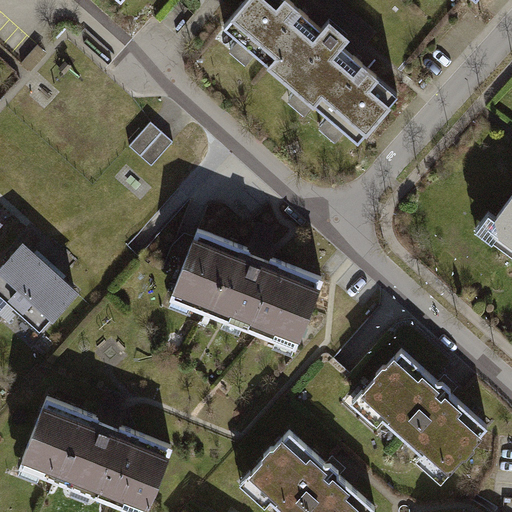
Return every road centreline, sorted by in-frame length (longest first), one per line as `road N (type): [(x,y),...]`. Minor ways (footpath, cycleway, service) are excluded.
road 1 (residential): [(511,29),(332,227)]
road 2 (residential): [(332,227),(149,65)]
road 3 (residential): [(332,227),(511,387)]
